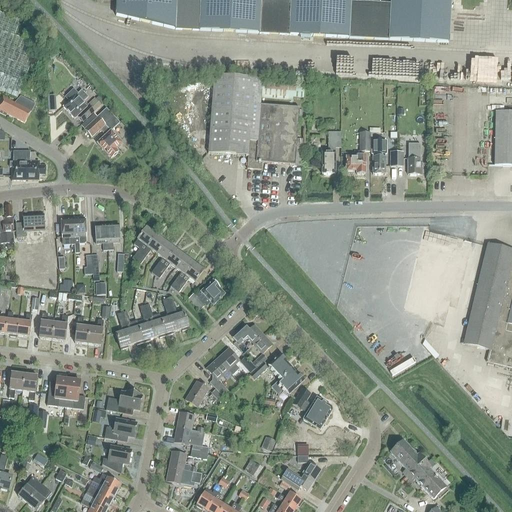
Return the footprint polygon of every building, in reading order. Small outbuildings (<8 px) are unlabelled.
[(175,30),(449,44),(450,0),(112,0),(116,0),(115,16),(175,30)] [(0,89),(19,97),(33,59),(25,56),(30,41),(15,36),(20,21),(0,13),(0,89)] [(299,109),(260,106),(260,99),(303,102),(304,84),(262,80),(214,76),(208,154),(248,157),(247,170),(261,171),(261,164),(295,166),(300,166),(302,140),(297,139),(299,116),(299,111),(299,109)] [(85,107),(82,104),(87,98),(81,91),(78,94),(73,89),(64,98),(69,103),(62,108),(73,120),(77,116),(83,123),(101,106),(94,99),(85,107)] [(104,102),(99,97),(95,100),(96,100),(101,106),(104,102)] [(2,98),(0,102),(0,114),(5,117),(6,115),(8,116),(8,117),(10,118),(12,117),(24,124),(30,112),(34,105),(20,98),(15,104),(2,98)] [(115,150),(122,144),(110,132),(119,123),(106,109),(83,131),(91,139),(100,131),(103,134),(99,138),(102,140),(96,145),(110,160),(118,153),(115,150)] [(511,166),(511,113),(495,113),(494,166),(511,166)] [(341,147),(341,133),(328,133),(328,154),(321,154),(321,175),(335,175),(335,154),(335,147),(341,147)] [(370,152),(370,134),(369,134),(359,134),(359,152),(370,152)] [(371,142),(371,155),(372,155),(372,175),(385,175),(385,158),(385,155),(385,142),(371,142)] [(407,160),(407,176),(422,176),(422,164),(420,164),(420,153),(420,145),(408,145),(408,153),(408,160),(407,160)] [(29,171),(30,154),(30,152),(13,152),(12,163),(10,163),(10,168),(12,168),(12,181),(25,182),(25,171),(29,171)] [(39,175),(45,176),(45,167),(39,166),(39,163),(34,163),(34,154),(30,154),(29,171),(25,171),(25,182),(39,182),(39,175)] [(365,175),(365,157),(354,157),(354,159),(351,159),(351,158),(346,158),(345,172),(356,172),(356,175),(365,175)] [(11,218),(10,206),(4,206),(5,218),(0,218),(0,240),(1,245),(13,244),(11,218)] [(25,233),(44,232),(43,216),(23,217),(23,224),(15,225),(16,239),(26,238),(25,233)] [(86,244),(85,219),(77,220),(73,220),(74,246),(74,255),(80,254),(80,246),(84,245),(85,244),(86,244)] [(69,220),(61,220),(62,245),(63,246),(74,246),(73,220),(69,221),(69,220)] [(106,226),(108,252),(113,251),(113,244),(119,244),(118,225),(110,226),(106,226)] [(103,252),(108,252),(106,226),(102,227),(102,226),(94,227),(95,245),(102,245),(103,252)] [(147,227),(146,229),(133,246),(139,250),(132,260),(136,263),(156,236),(152,234),(153,232),(147,227)] [(156,236),(136,263),(140,266),(150,251),(156,255),(166,242),(160,237),(159,239),(156,236)] [(156,255),(162,259),(151,274),(155,277),(166,262),(175,250),(171,248),(172,246),(166,242),(156,255)] [(511,251),(487,246),(464,345),(489,351),(486,363),(511,368),(511,251)] [(175,250),(166,262),(155,277),(159,280),(169,265),(175,269),(185,256),(179,251),(178,253),(175,250)] [(175,269),(181,274),(170,288),(174,291),(181,282),(194,265),(190,262),(191,260),(185,256),(175,269)] [(92,269),(91,257),(85,257),(86,269),(84,269),(84,276),(92,276),(92,269)] [(194,265),(181,282),(174,291),(178,294),(189,280),(194,284),(205,270),(198,266),(197,267),(194,265)] [(49,280),(44,275),(39,280),(44,285),(49,280)] [(213,307),(225,296),(219,290),(219,289),(213,282),(200,293),(202,296),(199,299),(194,294),(188,300),(199,311),(205,306),(206,308),(210,304),(213,307)] [(106,296),(105,284),(95,285),(96,296),(106,296)] [(84,286),(76,286),(76,294),(84,294),(84,286)] [(58,294),(57,302),(65,303),(66,295),(58,294)] [(189,330),(188,328),(184,314),(177,316),(171,299),(167,300),(177,332),(181,331),(181,333),(189,330)] [(177,332),(167,300),(162,302),(167,319),(161,321),(166,337),(173,335),(172,333),(177,332)] [(166,337),(161,321),(159,315),(152,317),(149,306),(144,307),(154,339),(158,338),(159,340),(166,337)] [(154,339),(144,307),(139,309),(145,326),(138,328),(143,344),(150,342),(150,340),(154,339)] [(8,313),(7,321),(7,320),(5,335),(9,336),(9,338),(16,339),(17,337),(18,322),(12,321),(13,314),(8,313)] [(143,344),(138,328),(136,322),(130,324),(126,313),(122,314),(131,346),(135,344),(136,347),(143,344)] [(131,346),(122,314),(117,316),(122,333),(115,335),(120,351),(128,349),(127,347),(131,346)] [(51,341),(53,324),(46,323),(47,315),(42,315),(41,323),(39,340),(51,341)] [(25,323),(18,322),(17,337),(29,338),(31,323),(30,323),(31,317),(26,316),(25,323)] [(67,318),(64,318),(62,317),(61,325),(53,324),(51,341),(64,343),(66,326),(67,318)] [(87,346),(89,329),(81,328),(82,320),(78,319),(77,327),(76,327),(74,344),(87,346)] [(102,330),(103,322),(98,322),(97,330),(89,329),(87,346),(100,347),(102,330)] [(254,327),(248,332),(244,327),(232,338),(238,346),(246,338),(253,345),(263,336),(254,327)] [(272,346),(263,336),(253,345),(262,355),(272,346)] [(217,360),(228,372),(232,376),(238,370),(234,365),(239,362),(228,350),(217,360)] [(256,370),(262,364),(264,363),(267,360),(262,355),(252,364),(256,370)] [(280,380),(275,384),(279,388),(281,386),(279,385),(282,382),(287,378),(288,379),(294,372),(286,363),(287,363),(280,355),(268,367),(280,380)] [(256,369),(245,358),(239,363),(250,375),(256,369)] [(206,370),(214,379),(209,384),(223,399),(229,393),(218,381),(228,372),(217,360),(206,370)] [(254,381),(267,369),(262,364),(256,370),(249,377),(254,381)] [(279,388),(275,384),(270,389),(278,397),(284,392),(288,396),(304,381),(297,374),(297,375),(294,372),(288,379),(287,378),(282,382),(279,385),(281,386),(279,388)] [(22,393),(24,376),(11,374),(9,391),(8,399),(13,400),(14,392),(22,393)] [(37,377),(24,376),(22,393),(29,394),(28,402),(33,402),(34,394),(35,394),(37,377)] [(65,409),(69,381),(56,380),(54,394),(48,393),(46,407),(65,409)] [(69,381),(65,409),(83,411),(85,398),(78,397),(80,383),(69,381)] [(197,409),(208,391),(196,383),(185,401),(197,409)] [(218,402),(222,397),(215,390),(211,395),(218,402)] [(332,412),(331,408),(316,399),(311,407),(305,403),(310,395),(302,390),(292,405),(300,410),(301,410),(307,414),(302,421),(319,432),(323,425),(324,425),(328,419),(328,418),(332,412)] [(119,402),(108,400),(106,412),(131,417),(133,410),(139,412),(142,397),(140,397),(140,395),(126,392),(126,394),(120,393),(119,402)] [(268,413),(269,406),(270,401),(265,400),(264,405),(262,405),(261,412),(268,413)] [(37,420),(38,409),(31,408),(30,419),(37,420)] [(106,413),(93,411),(91,423),(99,425),(100,419),(104,420),(106,413)] [(38,412),(36,428),(45,429),(47,413),(38,412)] [(179,414),(176,429),(191,432),(193,417),(179,414)] [(217,417),(207,415),(205,421),(216,424),(217,417)] [(134,439),(137,425),(115,421),(113,430),(106,429),(104,440),(126,444),(127,437),(134,439)] [(191,432),(176,429),(173,443),(188,446),(191,432)] [(96,439),(88,437),(86,446),(94,447),(96,439)] [(275,442),(265,438),(261,449),(271,454),(275,442)] [(402,442),(389,454),(412,478),(433,501),(446,489),(428,470),(430,469),(434,465),(430,461),(426,464),(418,456),(415,453),(414,454),(402,442)] [(191,452),(207,455),(208,449),(192,446),(191,452)] [(128,466),(131,452),(110,448),(107,461),(103,460),(102,466),(120,475),(122,465),(128,466)] [(207,455),(191,452),(190,458),(206,461),(207,455)] [(171,453),(169,468),(183,471),(189,472),(190,468),(190,467),(184,465),(186,456),(171,453)] [(37,455),(32,462),(42,469),(47,461),(37,455)] [(90,460),(85,458),(82,465),(86,467),(90,460)] [(251,461),(246,471),(254,476),(260,466),(251,461)] [(27,473),(30,465),(23,463),(20,471),(27,473)] [(103,469),(92,463),(89,469),(100,475),(103,469)] [(305,469),(302,474),(314,482),(320,471),(309,464),(306,470),(305,469)] [(183,471),(169,468),(166,483),(180,486),(183,471)] [(4,471),(1,470),(0,472),(0,491),(7,492),(11,478),(4,476),(5,473),(4,471)] [(314,482),(302,474),(300,478),(288,470),(280,481),(297,492),(300,488),(307,492),(314,482)] [(60,471),(57,476),(64,479),(67,475),(60,471)] [(192,473),(190,483),(199,485),(201,474),(195,473),(192,473)] [(92,483),(96,485),(102,488),(115,495),(121,485),(102,475),(99,481),(94,478),(92,483)] [(32,479),(30,481),(17,497),(27,504),(39,489),(41,487),(32,479)] [(288,492),(290,488),(281,482),(278,480),(275,484),(279,487),(288,492)] [(74,484),(67,481),(65,485),(71,489),(74,484)] [(41,487),(39,489),(27,504),(35,511),(36,511),(49,497),(51,494),(41,487)] [(87,492),(91,494),(111,504),(115,495),(102,488),(99,493),(93,490),(89,488),(87,492)] [(206,511),(217,494),(213,492),(212,494),(206,490),(195,507),(201,511),(203,509),(206,511)] [(85,495),(89,497),(95,501),(92,506),(103,511),(106,511),(111,504),(91,494),(87,492),(85,495)] [(290,493),(285,500),(280,496),(277,500),(283,504),(295,511),(297,507),(299,509),(303,502),(290,493)] [(217,494),(206,511),(219,511),(224,506),(218,502),(221,496),(217,494)] [(54,506),(58,508),(58,509),(62,502),(57,499),(54,506)] [(80,504),(84,506),(90,510),(88,511),(103,511),(92,506),(86,503),(82,501),(80,504)]
